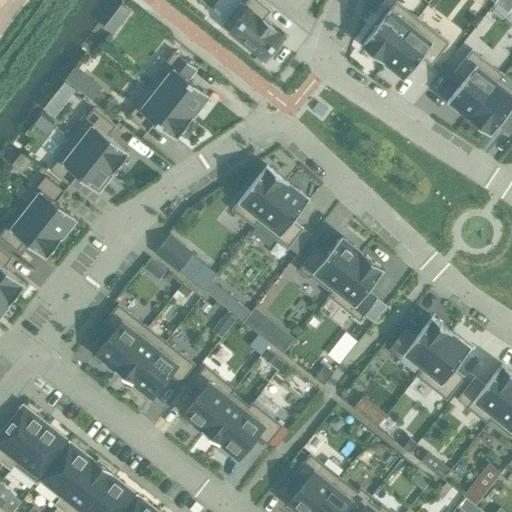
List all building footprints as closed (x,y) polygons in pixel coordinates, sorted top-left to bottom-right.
[(240,2),(222,24),(266,59),(270,54),(272,56),(282,42),(280,41),(284,36),(263,19),(271,9),(258,0),(247,0),(244,5),(240,2)] [(370,33),(361,44),(383,61),(417,17),(396,0),(381,19),(379,18),(368,31),(370,33)] [(417,17),(383,61),(404,78),(421,57),(431,65),(449,42),(417,17)] [(464,79),(447,101),(469,118),(500,77),(501,78),(504,74),(472,49),(454,71),(464,79)] [(174,50),(149,82),(193,116),(210,95),(189,78),(197,68),(174,50)] [(500,77),(469,118),(490,135),(507,113),(511,117),(511,86),(501,78),(500,77)] [(136,106),(128,117),(147,132),(155,121),(176,138),(193,116),(149,82),(132,103),(136,106)] [(328,109),(318,101),(311,110),(321,118),(328,109)] [(93,107),(70,137),(114,171),(129,152),(108,135),(116,125),(93,107)] [(58,159),(50,170),(69,185),(77,174),(98,191),(114,171),(70,137),(54,156),(58,159)] [(266,164),(232,208),(254,226),(257,222),(256,221),(288,181),(266,164)] [(26,208),(25,209),(62,237),(77,218),(56,201),(64,191),(45,176),(37,186),(41,189),(26,208)] [(288,181),(256,221),(257,222),(288,247),(303,228),(293,220),(310,198),(288,181)] [(22,205),(0,233),(0,237),(17,251),(25,240),(46,257),(62,237),(25,209),(26,208),(22,205)] [(315,248),(298,269),(309,278),(311,276),(330,291),(331,292),(363,252),(341,235),(325,256),(315,248)] [(171,236),(157,253),(179,270),(192,253),(171,236)] [(0,247),(0,295),(10,303),(25,284),(4,267),(12,257),(0,247)] [(330,291),(327,295),(360,321),(378,298),(368,290),(384,269),(363,252),(331,292),(330,291)] [(165,270),(149,258),(143,266),(159,278),(165,270)] [(183,283),(177,289),(186,296),(191,290),(183,283)] [(0,315),(10,303),(0,295),(0,315)] [(114,331),(96,354),(104,360),(101,363),(110,370),(113,367),(114,369),(147,327),(118,303),(103,322),(114,331)] [(293,337),(255,307),(244,321),(282,351),(293,337)] [(405,329),(390,348),(400,356),(403,353),(422,367),(423,368),(451,332),(432,316),(415,337),(405,329)] [(147,327),(114,369),(132,383),(165,341),(147,327)] [(422,367),(416,375),(447,399),(465,376),(454,368),(471,347),(451,332),(423,368),(422,367)] [(134,384),(132,387),(140,394),(143,391),(151,398),(169,374),(180,383),(195,364),(165,341),(132,383),(134,384)] [(274,355),(269,362),(278,369),(283,362),(274,355)] [(475,376),(457,399),(487,423),(490,419),(511,390),(511,371),(502,363),(485,384),(475,376)] [(201,392),(183,415),(191,421),(188,424),(197,431),(200,428),(201,430),(232,391),(232,392),(235,388),(205,364),(190,383),(201,392)] [(334,371),(325,364),(315,377),(324,384),(334,371)] [(511,390),(490,419),(511,436),(511,390)] [(232,391),(201,430),(219,444),(249,405),(232,392),(232,391)] [(221,445),(218,448),(227,455),(230,452),(238,458),(256,435),(267,444),(282,425),(252,401),(249,405),(219,444),(221,445)] [(23,404),(0,433),(0,460),(11,469),(14,466),(13,465),(46,423),(23,404)] [(46,423),(13,465),(14,466),(36,483),(39,480),(39,479),(69,440),(70,439),(69,439),(68,440),(46,423)] [(417,443),(410,438),(403,447),(410,452),(417,443)] [(69,440),(39,479),(39,480),(60,496),(61,497),(92,458),(69,440)] [(306,481),(288,504),(296,510),(294,511),(311,511),(340,476),(310,453),(295,472),(306,481)] [(60,496),(54,504),(64,511),(85,511),(114,476),(112,475),(113,474),(111,472),(113,471),(98,459),(97,461),(94,459),(94,460),(92,458),(61,497),(60,496)] [(443,464),(436,473),(442,478),(449,470),(443,464)] [(114,476),(85,511),(122,511),(138,493),(137,492),(136,493),(114,476)] [(340,476),(311,511),(341,511),(343,510),(345,511),(358,511),(368,499),(369,500),(372,496),(360,486),(357,490),(340,476)] [(486,491),(477,484),(466,497),(476,504),(486,491)] [(138,493),(122,511),(159,511),(138,495),(139,494),(138,493)] [(392,511),(382,503),(379,507),(369,500),(368,499),(358,511),(392,511)]
